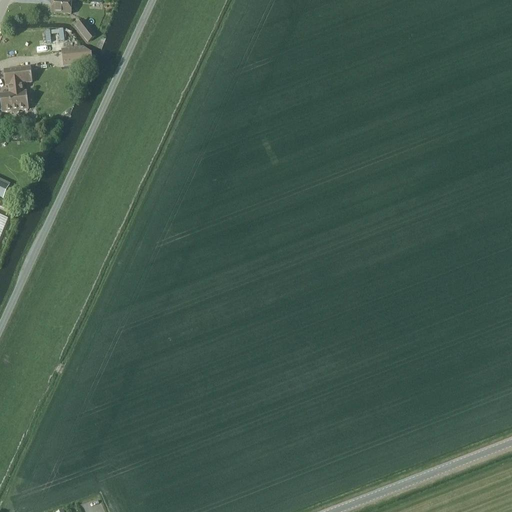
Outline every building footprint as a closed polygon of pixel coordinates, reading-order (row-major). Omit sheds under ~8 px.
[(50,0),(51,1),(53,1),(52,13),(72,14),(73,3),(76,3),(76,0),(50,0)] [(75,27),(81,34),(88,44),(96,37),(83,20),(75,27)] [(83,48),(61,51),(63,67),(92,64),(91,54),(83,48)] [(24,93),(23,84),(32,83),(30,68),(4,71),(6,86),(9,86),(9,94),(0,95),(1,104),(0,104),(1,111),(2,111),(2,113),(12,112),(12,114),(19,113),(19,111),(28,110),(28,108),(29,108),(29,101),(27,101),(26,92),(24,93)] [(0,207),(19,213),(19,211),(20,208),(1,201),(0,205),(0,207)]
